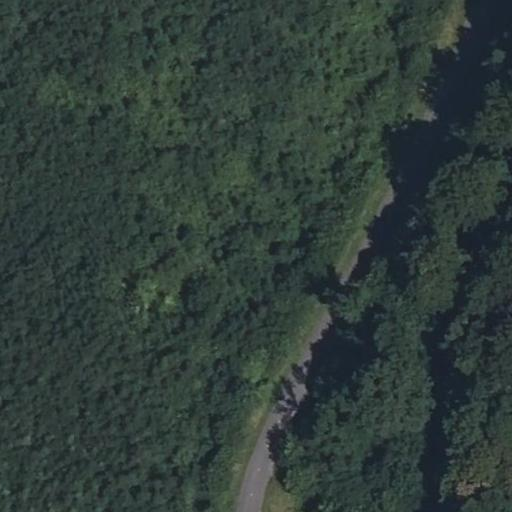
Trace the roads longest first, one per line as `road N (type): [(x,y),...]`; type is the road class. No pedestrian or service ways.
road 1 (tertiary): [(252,511),(273,428),(360,271),(488,0)]
road 2 (tertiary): [(511,220),(480,274),(451,385),(447,511)]
